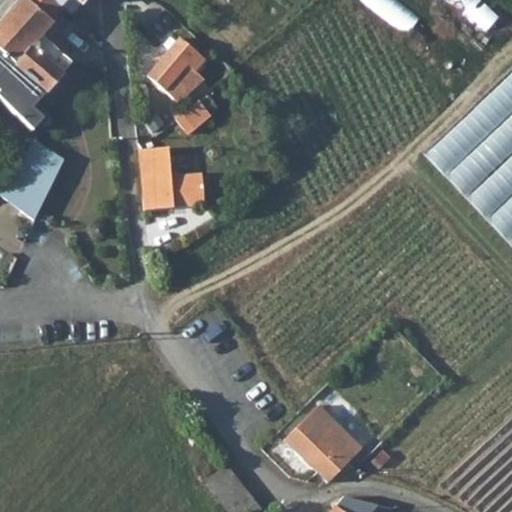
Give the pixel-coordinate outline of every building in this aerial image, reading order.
[(61,11),(69,1),(68,0),(21,0),(21,1),(47,26),(61,11)] [(85,0),(68,0),(69,1),(61,11),(69,19),(85,0)] [(363,0),(411,35),(424,17),(400,0),(363,0)] [(47,26),(21,1),(0,24),(0,105),(31,135),(43,124),(31,113),(73,65),(48,43),(55,34),(47,26)] [(168,93),(188,70),(195,76),(205,64),(179,43),(147,81),(165,97),(168,93)] [(178,102),(197,78),(195,76),(188,70),(168,93),(178,102)] [(511,73),(425,155),(511,247),(511,73)] [(203,99),(178,120),(191,136),(216,115),(203,99)] [(0,185),(0,194),(35,228),(42,213),(63,166),(39,143),(0,185)] [(140,152),(143,185),(144,214),(204,208),(200,177),(171,179),(169,151),(140,152)] [(319,410),(289,442),(330,485),(362,453),(319,410)] [(217,494),(238,478),(229,466),(208,483),(217,494)] [(226,506),(247,489),(238,478),(217,494),(226,506)] [(247,489),(226,506),(231,511),(237,511),(254,498),(247,489)] [(257,511),(262,509),(254,498),(237,511),(257,511)] [(343,501),(335,511),(375,511),(377,510),(343,501)]
